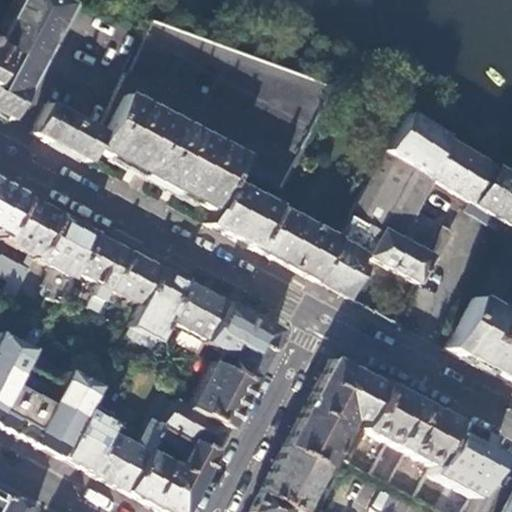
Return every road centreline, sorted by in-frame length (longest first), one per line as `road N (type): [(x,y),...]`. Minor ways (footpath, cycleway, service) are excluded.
road 1 (tertiary): [(318,318),(0,154)]
road 2 (tertiary): [(511,420),(318,318)]
road 3 (residential): [(222,511),(318,318)]
